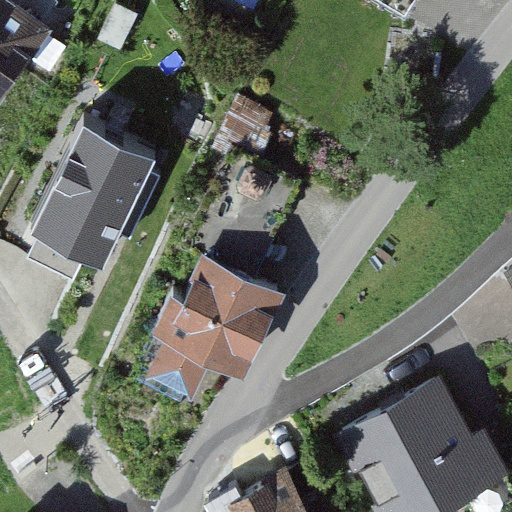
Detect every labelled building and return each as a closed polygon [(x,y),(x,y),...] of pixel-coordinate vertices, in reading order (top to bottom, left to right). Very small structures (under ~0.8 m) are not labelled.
[(0,0),(0,86),(43,24),(7,0),(0,0)] [(134,198),(52,150),(1,236),(83,285),(134,198)] [(275,289),(185,247),(126,375),(182,400),(199,363),(234,379),(275,289)] [(511,263),(501,270),(511,287),(511,263)] [(437,380),(334,431),(374,511),(404,511),(490,469),(470,429),(463,432),(437,380)] [(307,511),(285,473),(213,511),(307,511)]
